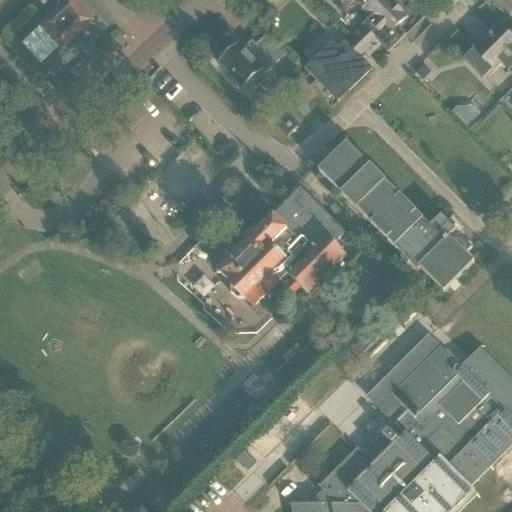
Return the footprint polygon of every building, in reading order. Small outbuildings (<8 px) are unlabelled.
[(72,0),(66,0),(39,25),(56,45),(87,16),(72,0)] [(337,0),(347,10),(354,3),(370,19),(350,39),(363,53),(368,57),(380,45),(388,54),(407,36),(398,27),(408,17),(390,0),(337,0)] [(511,32),(509,36),(499,26),(464,61),(483,80),(500,64),(511,75),(511,32)] [(363,53),(350,39),(339,49),(333,44),(305,71),(338,104),(372,70),(359,57),(363,53)] [(252,43),(243,51),(239,46),(220,63),(243,89),(261,72),(265,76),(274,67),(273,66),(281,59),(263,40),(255,47),(252,43)] [(250,87),(251,99),(270,98),(269,85),(250,87)] [(286,114),(275,124),(288,138),(298,128),(286,114)] [(418,273),(420,270),(444,294),(474,264),(465,255),(472,248),(441,217),(430,228),(347,145),(318,172),(418,273)] [(258,232),(256,230),(244,242),(246,245),(236,255),(233,252),(231,255),(226,259),(229,261),(222,268),(218,268),(218,275),(222,276),(232,285),(231,286),(231,294),(237,300),(245,301),(246,299),(255,308),(287,276),(307,296),(315,288),(346,257),(341,252),(344,249),(338,243),(345,235),(300,191),(272,218),(258,232)] [(511,381),(480,350),(461,368),(437,346),(389,394),(408,411),(363,455),(358,450),(319,488),(328,497),(320,506),(291,505),(291,507),(292,511),(460,511),(477,496),(470,489),(491,468),(511,446),(511,381)] [(253,400),(272,401),(273,384),(254,383),(253,400)] [(141,448),(140,445),(138,442),(136,439),(132,438),(129,438),(125,439),(122,441),(120,444),(119,448),(119,451),(121,454),(123,457),(126,459),(130,460),(133,459),(136,458),(139,455),(140,452),(141,448)]
